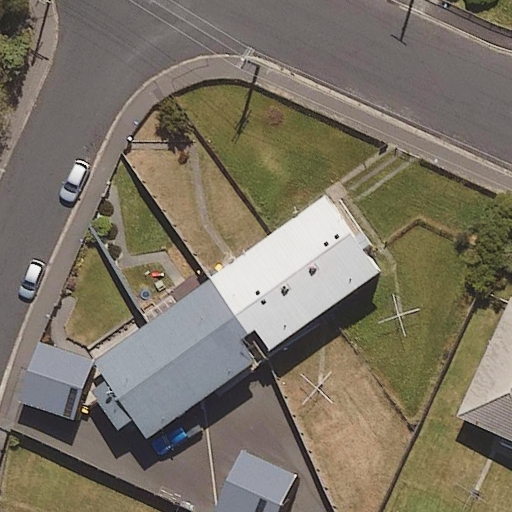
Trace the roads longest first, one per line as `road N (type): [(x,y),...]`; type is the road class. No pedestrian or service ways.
road 1 (residential): [(136,0),(0,269)]
road 2 (residential): [(511,112),(245,0)]
